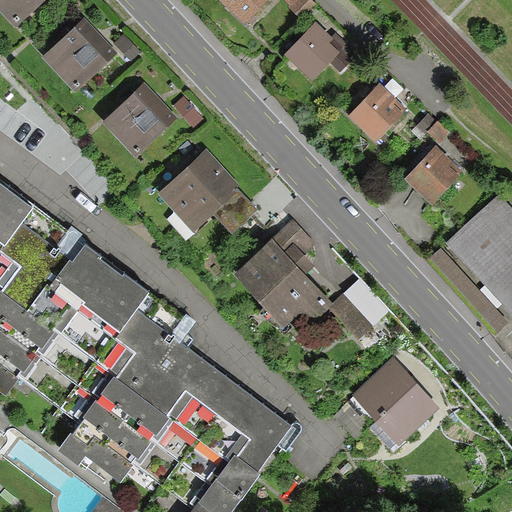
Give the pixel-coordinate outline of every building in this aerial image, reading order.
[(0,0),(0,1),(17,19),(37,0),(0,0)] [(222,0),(250,24),(270,0),(222,0)] [(291,0),(307,12),(316,0),(291,0)] [(78,86),(119,47),(104,31),(87,14),(46,54),(78,86)] [(332,41),(336,36),(319,21),(289,55),(317,80),(343,51),(332,41)] [(141,151),(179,109),(165,96),(147,80),(108,121),(141,151)] [(395,103),(400,97),(382,82),(352,116),(381,141),(406,112),(395,103)] [(452,163),(456,158),(439,143),(409,177),(417,183),(438,202),(463,173),(452,163)] [(235,228),(260,205),(208,149),(164,190),(183,209),(199,227),(217,210),(235,228)] [(0,392),(8,399),(22,380),(83,426),(62,454),(79,467),(87,456),(121,481),(135,463),(199,511),(197,511),(227,511),(291,428),(169,337),(185,315),(88,243),(0,177),(0,392)] [(511,208),(501,195),(427,260),(498,335),(511,322),(511,208)] [(298,333),(336,300),(310,270),(320,262),(310,250),(319,243),(303,224),(246,272),(298,333)] [(403,438),(441,402),(395,355),(386,364),(357,391),(403,438)]
